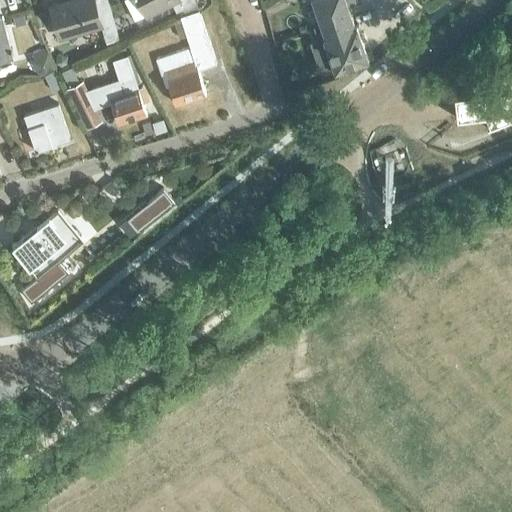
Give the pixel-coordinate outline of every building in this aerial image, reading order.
[(107,0),(60,0),(50,3),(60,36),(101,24),(106,40),(118,36),(107,0)] [(182,15),(199,8),(195,0),(138,0),(146,15),(172,2),(176,9),(180,7),(182,15)] [(348,4),(358,0),(312,0),(321,22),(313,25),(318,37),(323,35),(335,69),(368,57),(357,24),(355,24),(348,4)] [(199,8),(182,15),(173,18),(180,37),(187,35),(191,46),(156,57),(165,86),(169,85),(175,102),(206,92),(198,68),(216,62),(199,9),(199,8)] [(0,59),(13,56),(2,14),(0,14),(0,59)] [(52,56),(50,57),(44,46),(31,53),(34,58),(31,59),(39,74),(57,65),(52,56)] [(511,66),(472,83),(476,88),(453,90),(454,115),(485,113),(488,125),(511,115),(511,66)] [(45,75),(53,91),(62,86),(54,70),(45,75)] [(147,112),(138,86),(134,74),(89,89),(95,103),(110,98),(118,122),(147,112)] [(69,86),(87,125),(102,118),(83,79),(69,86)] [(24,114),(35,150),(69,139),(58,104),(24,114)] [(140,228),(174,200),(163,187),(129,215),(140,228)] [(12,245),(37,273),(21,287),(33,301),(70,270),(51,247),(75,227),(58,209),(37,225),(12,245)]
